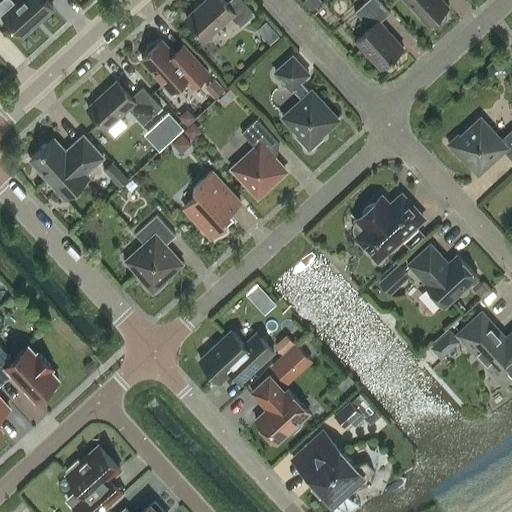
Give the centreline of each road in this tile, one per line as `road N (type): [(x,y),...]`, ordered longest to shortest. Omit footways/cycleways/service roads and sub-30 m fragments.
road 1 (residential): [(151,352),(392,133)]
road 2 (residential): [(151,352),(0,183)]
road 3 (residential): [(291,511),(151,352)]
road 4 (unclassified): [(0,122),(134,0)]
road 5 (residential): [(511,266),(392,133)]
road 6 (residential): [(376,116),(509,0)]
road 7 (residential): [(376,116),(273,0)]
road 8 (residential): [(100,400),(202,511)]
road 9 (residential): [(100,400),(0,491)]
